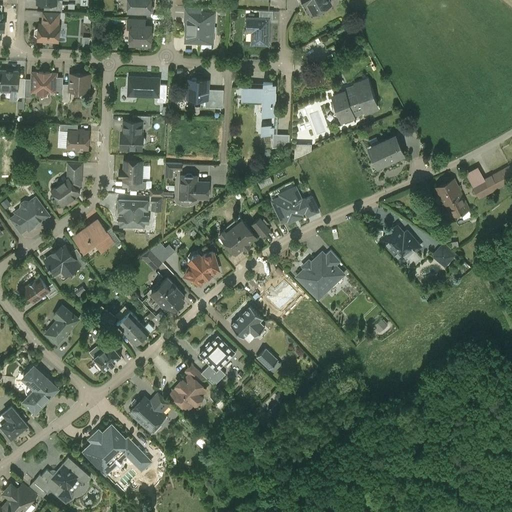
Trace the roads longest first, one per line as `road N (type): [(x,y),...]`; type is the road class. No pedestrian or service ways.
road 1 (residential): [(463,161),(262,256),(95,397)]
road 2 (residential): [(0,269),(98,189),(110,60)]
road 3 (residential): [(95,397),(44,355),(0,298)]
